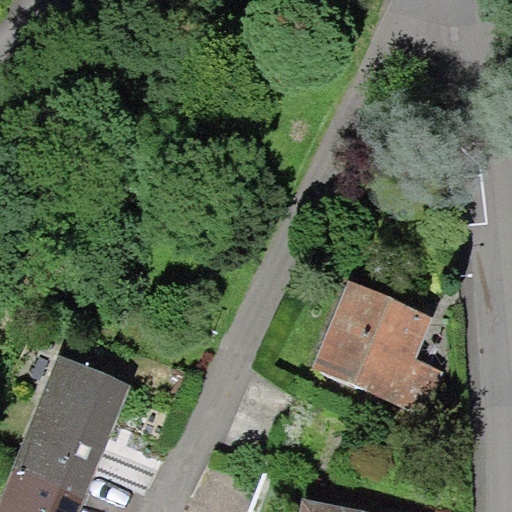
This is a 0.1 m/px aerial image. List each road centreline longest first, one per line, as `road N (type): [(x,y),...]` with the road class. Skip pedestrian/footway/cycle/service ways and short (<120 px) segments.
road 1 (residential): [(410,0),(345,113),(153,511)]
road 2 (residential): [(435,0),(484,511)]
road 3 (residential): [(77,0),(0,96)]
